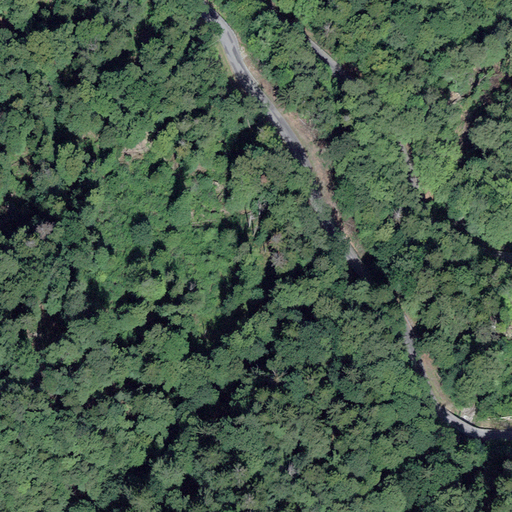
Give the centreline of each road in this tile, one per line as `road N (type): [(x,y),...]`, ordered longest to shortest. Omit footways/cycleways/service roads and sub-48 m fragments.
road 1 (tertiary): [(193,0),(231,43),(248,85),(308,167),(353,260),(405,326),(441,413),(469,430),(511,434)]
road 2 (tertiary): [(511,256),(476,248),(436,223),(385,122),(256,0)]
